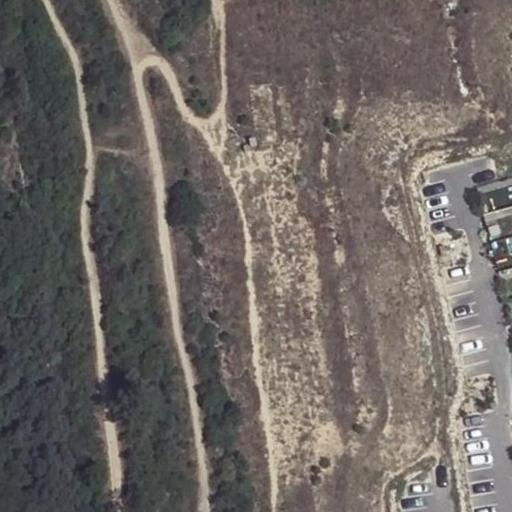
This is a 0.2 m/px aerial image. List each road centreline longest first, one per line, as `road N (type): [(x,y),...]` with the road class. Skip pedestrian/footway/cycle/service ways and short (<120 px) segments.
road 1 (track): [(107,0),(151,121),(140,157),(162,206),(203,511)]
road 2 (track): [(115,511),(118,477),(83,215),(88,131),(73,47),(52,0)]
